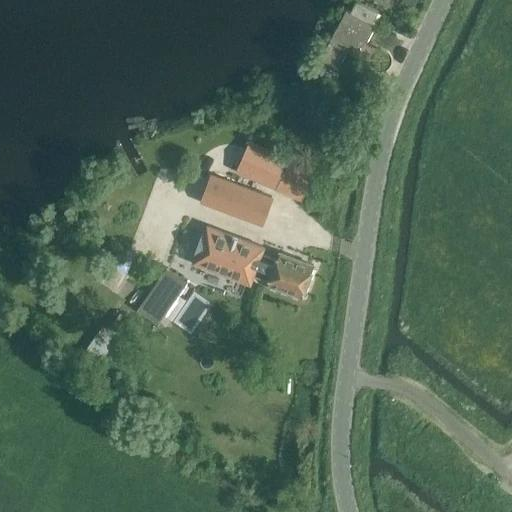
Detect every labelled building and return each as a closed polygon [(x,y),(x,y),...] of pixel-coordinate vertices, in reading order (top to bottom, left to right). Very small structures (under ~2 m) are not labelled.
[(373,24),(379,10),(357,0),(351,12),(346,9),(323,55),(341,63),(347,50),(354,53),(357,54),(359,52),(361,50),(361,48),(360,46),(359,44),(361,40),(367,42),(375,25),(373,24)] [(308,99),(322,98),(322,87),(308,87),(308,99)] [(293,150),(286,147),(254,132),(239,171),(304,200),(315,173),(289,161),(293,150)] [(262,224),(273,196),(213,173),(202,202),(262,224)] [(251,285),(265,247),(206,224),(192,263),(251,285)] [(263,253),(254,276),(270,282),(269,284),(301,296),(313,265),(281,253),(279,260),(263,253)] [(158,324),(187,283),(167,268),(137,309),(158,324)]
